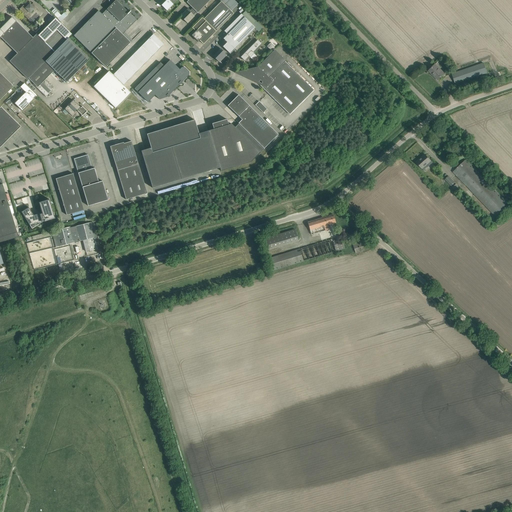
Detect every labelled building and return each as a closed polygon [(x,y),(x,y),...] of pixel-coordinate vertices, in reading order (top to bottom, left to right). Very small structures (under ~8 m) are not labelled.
[(126,10),(115,0),(102,14),(98,11),(74,36),(94,55),(106,68),(131,42),(123,35),(137,20),(129,13),(131,11),(130,11),(128,9),(126,10)] [(166,0),(161,5),(167,11),(168,9),(171,8),(170,7),(173,4),(169,1),(169,0),(166,0)] [(181,15),(184,18),(183,20),(187,23),(194,16),(193,15),(196,12),(197,13),(210,0),(188,0),(186,2),(192,8),(190,10),(188,8),(181,15)] [(192,35),(198,42),(200,40),(203,44),(216,31),(233,13),(221,1),(204,19),(202,18),(192,28),(196,31),(192,35)] [(19,9),(21,11),(24,14),(29,20),(30,18),(31,19),(37,14),(40,16),(43,13),(33,3),(31,5),(30,4),(26,8),(23,5),(19,9)] [(65,12),(58,19),(60,22),(68,15),(65,12)] [(224,31),(227,34),(223,39),(227,42),(223,47),(230,54),(256,28),(241,14),(224,31)] [(90,59),(69,38),(66,40),(55,52),(38,36),(36,34),(33,37),(12,17),(0,28),(0,36),(17,54),(10,61),(28,79),(28,78),(45,61),(54,70),(55,70),(67,82),(72,77),(90,59)] [(48,26),(38,36),(55,52),(66,40),(72,34),(57,18),(51,25),(53,27),(52,28),(51,26),(48,26)] [(124,85),(164,45),(153,34),(113,75),(124,85)] [(261,44),(257,40),(240,57),(244,61),(245,60),(246,62),(250,58),(253,60),(257,56),(254,53),(261,46),(260,45),(261,44)] [(266,46),(271,51),(275,47),(270,43),(266,46)] [(224,51),(221,49),(214,56),(215,57),(214,58),(219,62),(226,55),(223,52),(224,51)] [(257,67),(239,72),(255,81),(258,78),(260,79),(263,82),(262,84),(260,85),(264,89),(268,93),(285,110),(289,114),(313,89),(284,61),(274,50),(258,67),(257,67)] [(94,86),(116,108),(131,92),(106,68),(94,55),(90,59),(72,77),(87,93),(94,86)] [(170,60),(159,71),(156,67),(134,89),(148,102),(155,95),(159,99),(167,97),(170,97),(170,95),(169,95),(180,84),(182,84),(182,82),(189,75),(189,72),(185,67),(182,67),(180,69),(170,60)] [(51,86),(52,86),(45,79),(54,70),(45,61),(28,78),(34,83),(33,84),(46,97),(49,94),(48,93),(50,91),(51,92),(55,88),(53,87),(53,88),(51,86)] [(487,73),(483,63),(452,74),(455,83),(487,73)] [(435,65),(429,71),(438,80),(444,74),(438,68),(435,65)] [(0,100),(14,86),(0,72),(0,100)] [(37,95),(24,83),(20,87),(25,92),(14,103),(22,110),(37,95)] [(242,98),(238,95),(228,106),(242,120),(238,123),(264,148),(278,134),(272,128),(270,130),(262,118),(259,119),(250,106),(249,105),(242,98)] [(77,105),(75,103),(76,103),(73,100),(65,109),(72,116),(75,112),(74,112),(76,110),(83,116),(87,111),(82,106),(81,108),(77,104),(77,105)] [(263,113),(267,109),(259,101),(255,105),(263,113)] [(0,147),(21,127),(1,107),(0,107),(0,147)] [(214,129),(208,131),(220,168),(220,171),(227,169),(251,162),(264,149),(238,124),(235,127),(231,124),(228,125),(227,119),(212,124),(214,129)] [(195,120),(147,134),(151,148),(141,151),(152,188),(220,168),(208,131),(199,133),(195,120)] [(123,142),(110,146),(126,200),(147,193),(131,141),(124,143),(123,142)] [(88,154),(74,159),(88,206),(108,200),(102,181),(98,182),(94,168),(92,168),(88,154)] [(428,164),(431,161),(425,154),(416,162),(423,170),(427,167),(427,168),(430,165),(428,164)] [(494,190),(465,160),(453,172),(497,218),(488,226),(511,251),(511,204),(496,188),(494,190)] [(11,168),(5,169),(10,188),(23,185),(22,180),(19,181),(17,176),(9,178),(8,172),(12,171),(11,168)] [(68,176),(57,179),(60,190),(59,190),(67,215),(84,210),(73,174),(67,175),(68,176)] [(452,187),(455,183),(454,182),(448,176),(445,180),(452,187)] [(0,242),(18,237),(1,179),(0,179),(0,242)] [(457,192),(460,189),(456,184),(452,187),(457,192)] [(49,199),(39,202),(42,213),(40,214),(40,213),(38,214),(37,213),(36,214),(36,215),(34,215),(29,207),(21,212),(32,229),(42,222),(45,221),(55,218),(49,199)] [(335,223),(333,215),(307,222),(311,235),(325,231),(329,229),(328,225),(335,223)] [(70,227),(54,231),(58,246),(74,243),(73,241),(75,240),(75,243),(78,242),(78,239),(79,239),(79,241),(83,240),(86,252),(98,249),(96,242),(91,222),(76,226),(70,228),(70,227)] [(298,241),(295,229),(282,233),(286,244),(298,241)] [(341,239),(332,242),(335,251),(344,248),(341,239)] [(370,248),(367,240),(366,241),(365,239),(352,243),(355,253),(370,248)] [(300,249),(268,258),(272,271),(303,261),(300,249)]
